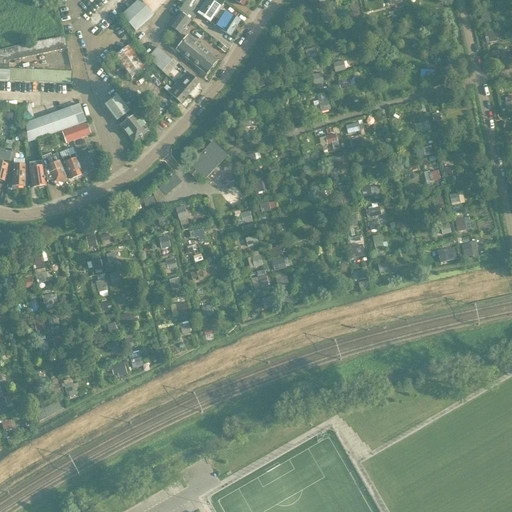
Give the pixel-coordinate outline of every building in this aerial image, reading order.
[(152,14),(138,0),(137,1),(121,16),(135,31),(153,15),(152,14)] [(138,0),(152,14),(165,0),(176,0),(183,4),(184,0),(138,0)] [(230,36),(240,21),(225,11),(208,0),(184,0),(183,4),(178,11),(180,13),(190,20),(192,22),(197,14),(230,36)] [(180,33),(190,20),(180,13),(170,26),(180,33)] [(323,23),(333,21),(331,13),(321,15),(323,23)] [(482,23),(490,21),(488,14),(480,16),(482,23)] [(494,32),(485,34),(487,44),(496,42),(494,32)] [(217,61),(188,36),(176,50),(179,53),(206,74),(217,61)] [(9,61),(67,49),(64,37),(0,50),(0,68),(8,69),(9,61)] [(335,38),(327,40),(329,50),(337,48),(335,38)] [(128,46),(115,56),(131,78),(144,68),(128,46)] [(178,64),(173,59),(171,61),(157,48),(148,58),(167,76),(178,64)] [(307,59),(317,57),(316,49),(306,51),(307,59)] [(344,61),(342,61),(332,63),(335,73),(346,70),(344,61)] [(0,80),(8,81),(8,69),(0,68),(0,80)] [(71,84),(72,72),(8,69),(8,81),(71,84)] [(185,74),(176,84),(188,95),(199,83),(184,70),(182,72),(185,74)] [(435,79),(435,71),(421,70),(421,78),(435,79)] [(323,83),(321,74),(311,76),(313,85),(323,83)] [(266,84),(262,77),(254,82),(257,89),(266,84)] [(351,87),(349,79),(338,81),(340,90),(351,87)] [(188,95),(176,84),(171,90),(168,93),(180,104),(188,95)] [(105,105),(115,119),(117,121),(123,117),(129,112),(117,96),(105,105)] [(142,104),(137,98),(130,105),(134,110),(142,104)] [(354,109),(352,98),(343,100),(346,111),(354,109)] [(257,106),(255,99),(245,103),(247,110),(257,106)] [(321,112),(330,110),(328,102),(319,104),(321,112)] [(32,104),(23,105),(25,120),(34,119),(32,104)] [(79,104),(26,123),(33,141),(85,122),(79,104)] [(22,110),(14,110),(14,119),(22,119),(22,110)] [(3,112),(2,119),(12,121),(14,113),(3,112)] [(434,122),(441,121),(439,113),(432,115),(434,122)] [(149,132),(135,114),(126,121),(123,117),(117,121),(134,144),(140,139),(142,141),(144,139),(142,137),(149,132)] [(248,117),(238,120),(241,128),(250,125),(248,117)] [(430,130),(428,121),(419,123),(421,132),(430,130)] [(63,132),(67,143),(90,135),(86,123),(63,132)] [(359,132),(357,123),(346,126),(348,134),(359,132)] [(339,147),(336,134),(325,137),(327,145),(332,144),(333,149),(339,147)] [(360,146),(358,138),(350,140),(352,148),(360,146)] [(212,142),(189,166),(204,179),(225,158),(224,154),(212,142)] [(433,155),(431,147),(423,148),(425,156),(433,155)] [(63,158),(75,153),(73,148),(61,152),(63,158)] [(4,182),(8,165),(9,165),(11,152),(0,149),(0,181),(2,181),(4,182)] [(80,152),(88,173),(93,171),(98,169),(99,168),(93,151),(87,154),(85,150),(80,152)] [(9,165),(8,168),(13,169),(13,186),(24,187),(24,178),(28,179),(27,165),(24,165),(24,160),(15,160),(15,152),(11,152),(9,165)] [(44,158),(53,155),(52,152),(41,157),(44,172),(49,171),(47,166),(44,158)] [(56,153),(53,155),(44,158),(47,166),(59,161),(56,153)] [(76,158),(75,154),(63,159),(64,163),(69,176),(71,179),(83,175),(76,158)] [(248,164),(255,162),(254,154),(246,156),(248,164)] [(343,165),(341,156),(332,158),(334,167),(343,165)] [(47,166),(49,171),(44,172),(47,183),(53,181),(54,185),(56,184),(59,185),(60,182),(66,180),(65,177),(60,164),(59,161),(47,166)] [(365,161),(364,161),(355,163),(357,171),(367,168),(365,161)] [(69,176),(64,163),(60,164),(65,177),(69,176)] [(32,185),(33,188),(38,187),(39,188),(44,188),(44,186),(45,186),(42,166),(30,168),(32,181),(31,182),(32,185)] [(251,176),(259,174),(257,166),(249,168),(251,176)] [(445,177),(452,176),(450,169),(444,170),(445,177)] [(431,182),(439,180),(438,172),(429,174),(431,182)] [(166,196),(182,183),(175,175),(159,189),(166,196)] [(265,191),(263,182),(252,184),(255,194),(265,191)] [(363,198),(371,196),(368,185),(360,186),(363,198)] [(351,204),(348,193),(339,195),(342,206),(351,204)] [(451,204),(459,202),(458,194),(450,196),(451,204)] [(155,204),(153,197),(143,200),(145,208),(155,204)] [(444,209),(442,197),(432,199),(435,211),(444,209)] [(271,211),(268,202),(260,204),(262,214),(271,211)] [(187,218),(183,206),(175,209),(179,221),(187,218)] [(380,216),(378,207),(367,210),(369,219),(380,216)] [(252,223),(249,212),(241,214),(244,225),(252,223)] [(357,225),(356,217),(355,214),(344,217),(347,227),(357,225)] [(158,220),(160,227),(166,225),(164,218),(158,220)] [(466,231),(463,218),(455,220),(458,232),(466,231)] [(442,234),(450,233),(448,225),(440,226),(442,234)] [(348,238),(355,237),(353,229),(346,231),(348,238)] [(202,230),(190,234),(192,239),(197,237),(199,242),(200,241),(200,242),(204,242),(203,240),(204,240),(202,230)] [(279,243),(276,233),(265,236),(267,243),(268,246),(279,243)] [(110,240),(109,234),(100,236),(102,242),(110,240)] [(97,247),(94,235),(85,238),(88,249),(97,247)] [(383,247),(381,235),(372,237),(372,241),(374,249),(383,247)] [(258,245),(256,236),(245,239),(247,247),(258,245)] [(170,248),(168,237),(159,239),(161,250),(170,248)] [(197,240),(187,241),(189,258),(199,256),(197,240)] [(474,256),(471,244),(462,246),(465,258),(474,256)] [(365,257),(363,246),(352,248),(354,259),(365,257)] [(282,256),(280,247),(269,249),(271,258),(282,256)] [(457,260),(455,249),(444,251),(443,251),(446,262),(457,260)] [(44,267),(41,252),(33,254),(36,269),(44,267)] [(118,262),(115,253),(106,255),(109,264),(118,262)] [(263,266),(260,256),(252,258),(254,268),(263,266)] [(176,268),(174,258),(165,260),(167,270),(176,268)] [(101,268),(99,259),(91,261),(93,270),(101,268)] [(286,268),(283,259),(272,262),(274,271),(286,268)] [(391,281),(387,263),(378,265),(382,283),(391,281)] [(369,278),(367,270),(355,273),(357,281),(369,278)] [(121,283),(119,272),(109,274),(111,285),(121,283)] [(38,275),(40,283),(48,281),(46,273),(38,275)] [(200,282),(198,273),(189,275),(191,284),(200,282)] [(268,286),(265,276),(256,278),(259,289),(268,286)] [(277,287),(287,285),(286,277),(276,279),(277,287)] [(32,288),(31,278),(18,281),(20,290),(32,288)] [(181,288),(178,278),(169,280),(172,291),(181,288)] [(108,291),(105,280),(95,283),(98,293),(108,291)] [(43,297),(45,305),(53,303),(51,295),(43,297)] [(126,304),(124,295),(114,297),(117,306),(126,304)] [(292,303),(290,296),(280,298),(282,305),(292,303)] [(273,308),(271,297),(261,300),(264,310),(273,308)] [(102,303),(104,312),(111,310),(109,301),(102,303)] [(187,314),(184,302),(175,304),(178,316),(187,314)] [(213,316),(211,306),(201,309),(204,318),(213,316)] [(129,314),(128,315),(119,317),(122,327),(132,325),(129,314)] [(48,317),(50,326),(58,324),(56,315),(48,317)] [(44,330),(42,319),(34,321),(36,332),(44,330)] [(108,325),(110,334),(116,332),(114,324),(108,325)] [(190,332),(188,324),(179,326),(181,334),(190,332)] [(213,335),(211,326),(203,328),(205,337),(213,335)] [(53,337),(55,347),(63,345),(61,335),(53,337)] [(133,348),(130,336),(124,337),(127,349),(133,348)] [(50,351),(47,340),(38,343),(40,353),(50,351)] [(117,341),(109,342),(111,353),(119,352),(117,341)] [(143,367),(141,358),(130,361),(132,369),(143,367)] [(71,368),(69,359),(59,362),(62,370),(71,368)] [(52,371),(50,363),(40,365),(43,374),(52,371)] [(117,366),(119,374),(126,372),(124,364),(117,366)] [(76,397),(72,384),(68,385),(64,386),(67,399),(76,397)] [(60,393),(58,385),(47,388),(50,396),(60,393)] [(39,422),(61,410),(59,403),(35,411),(39,422)] [(12,429),(10,421),(1,423),(3,431),(12,429)] [(176,505),(179,511),(190,511),(195,510),(190,499),(176,505)]
